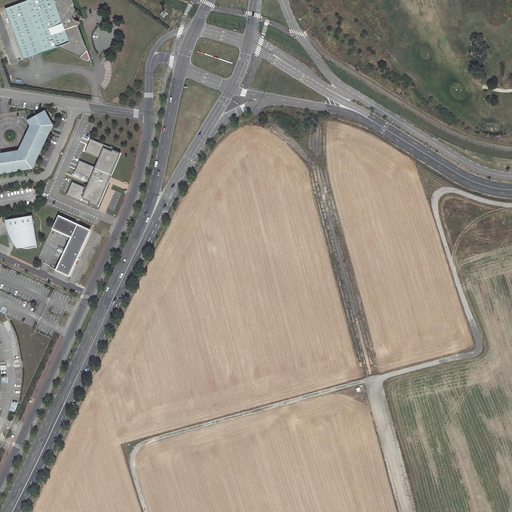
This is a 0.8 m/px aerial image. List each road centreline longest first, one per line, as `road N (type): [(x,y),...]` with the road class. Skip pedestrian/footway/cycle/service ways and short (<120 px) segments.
road 1 (unclassified): [(147,115),(126,211),(0,483)]
road 2 (primary): [(11,511),(149,220)]
road 3 (track): [(146,511),(130,460),(142,442),(371,379)]
road 4 (tertiary): [(401,137),(247,42)]
road 5 (primary): [(182,66),(149,220)]
road 6 (tertiary): [(278,99),(357,115),(401,137)]
road 7 (tertiary): [(401,137),(463,176),(511,189)]
road 8 (unclassified): [(0,184),(40,178),(76,105)]
